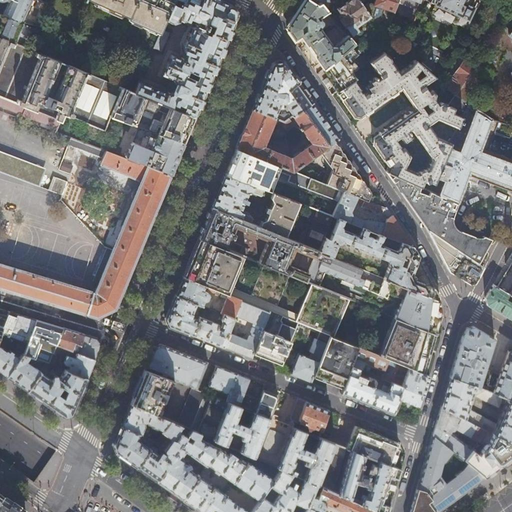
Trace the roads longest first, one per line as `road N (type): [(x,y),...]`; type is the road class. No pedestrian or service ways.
road 1 (residential): [(262,11),(137,325)]
road 2 (residential): [(137,325),(422,437)]
road 3 (residential): [(459,313),(426,244),(350,135)]
road 4 (residential): [(350,135),(262,11)]
road 5 (residential): [(137,325),(83,458)]
road 6 (primary): [(110,511),(0,434)]
road 7 (residential): [(422,437),(459,313)]
